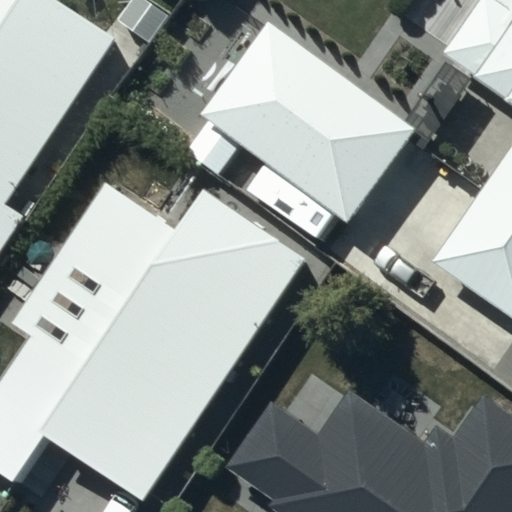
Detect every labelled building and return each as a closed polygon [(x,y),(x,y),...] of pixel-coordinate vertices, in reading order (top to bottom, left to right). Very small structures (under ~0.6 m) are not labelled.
[(0,0),(0,245),(21,216),(1,202),(124,30),(82,0),(0,0)] [(511,0),(494,0),(453,61),(511,101),(511,168),(446,265),(511,310),(511,0)] [(431,137),(284,29),(217,119),(365,227),(431,137)] [(153,503),(312,262),(206,191),(182,227),(122,187),(0,369),(0,462),(30,482),(59,440),(153,503)] [(511,511),(511,413),(494,401),(465,442),(451,432),(437,451),(368,401),(338,442),(287,406),(241,470),(299,511),(511,511)]
